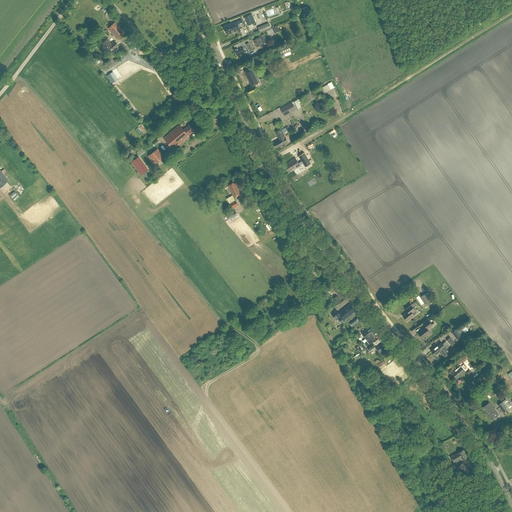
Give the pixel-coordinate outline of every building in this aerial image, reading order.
[(276,8),(268,11),(270,17),(278,14),(276,8)] [(255,22),(252,14),(244,17),(248,26),(255,22)] [(224,27),(227,35),(240,29),(236,22),(232,24),(231,23),(224,27)] [(119,29),(114,24),(108,29),(117,40),(124,34),(120,28),(119,29)] [(258,29),(260,32),(271,28),(269,24),(258,29)] [(253,40),(256,47),(267,42),(265,37),(264,37),(262,35),(259,37),(253,40)] [(118,46),(114,42),(112,44),(107,39),(103,43),(111,53),(118,46)] [(244,41),(233,45),(235,49),(234,49),(237,55),(238,54),(239,58),(245,55),(245,54),(249,52),(252,50),(249,43),(245,44),(244,41)] [(292,49),(290,44),(279,49),(281,54),(292,49)] [(245,71),(249,81),(257,77),(253,68),(245,71)] [(113,71),(107,76),(112,83),(118,79),(113,71)] [(280,108),(284,116),(295,109),(291,102),(280,108)] [(189,136),(188,135),(195,130),(190,124),(183,129),(180,125),(164,138),(173,150),(189,136)] [(273,143),(276,148),(283,145),(282,144),(288,142),(285,136),(283,132),(286,131),(284,127),(276,132),(279,139),(278,140),(278,141),(273,143)] [(158,149),(148,156),(154,165),(164,157),(158,149)] [(299,156),(305,167),(311,163),(304,153),(299,156)] [(300,166),(295,158),(291,161),(286,164),(286,165),(285,166),(289,172),(300,166)] [(0,187),(8,180),(0,170),(0,187)] [(234,184),(233,183),(227,186),(233,195),(240,191),(235,183),(234,184)] [(15,190),(11,194),(16,199),(20,195),(15,190)] [(235,200),(229,203),(232,209),(239,205),(235,200)] [(235,210),(226,215),(230,223),(239,218),(235,210)] [(336,291),(339,296),(335,299),(337,303),(342,299),(341,298),(348,293),(342,286),(336,291)] [(420,297),(425,304),(433,299),(428,291),(425,294),(420,297)] [(338,319),(342,323),(345,321),(344,320),(355,311),(350,304),(339,313),(336,309),(331,313),(336,320),(338,319)] [(402,316),(407,321),(414,315),(417,313),(411,305),(406,309),(408,312),(402,316)] [(425,327),(418,332),(422,338),(430,332),(427,328),(432,325),(429,320),(424,324),(425,327)] [(376,331),(372,325),(361,333),(366,339),(364,340),(366,342),(364,344),(366,347),(372,342),(370,340),(374,337),(371,334),(376,331)] [(451,332),(456,338),(465,332),(460,326),(451,332)] [(380,344),(375,347),(379,353),(380,353),(382,356),(387,352),(384,348),(388,346),(384,342),(381,345),(380,344)] [(435,355),(440,351),(445,356),(450,352),(441,342),(431,351),(435,355)] [(367,348),(370,351),(375,347),(372,343),(367,348)] [(376,363),(378,367),(386,362),(383,358),(376,363)] [(464,364),(461,366),(460,366),(452,373),(457,379),(465,371),(464,370),(467,367),(464,364)] [(498,405),(504,412),(509,409),(511,412),(511,411),(511,407),(506,399),(503,401),(498,405)] [(485,412),(491,421),(499,415),(490,402),(483,407),(486,412),(485,412)] [(463,450),(455,455),(451,457),(453,462),(460,457),(462,460),(467,457),(463,450)] [(462,464),(457,468),(462,475),(468,471),(462,464)]
